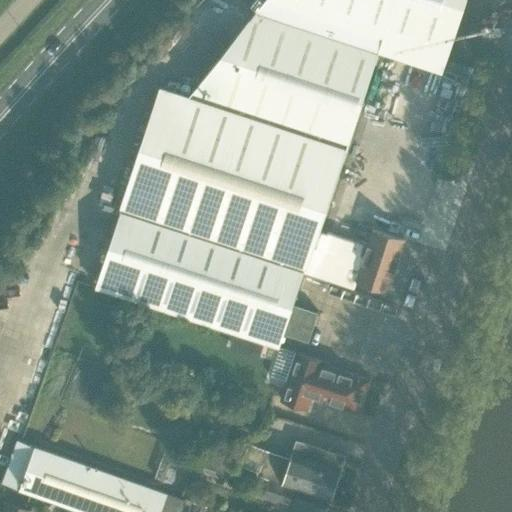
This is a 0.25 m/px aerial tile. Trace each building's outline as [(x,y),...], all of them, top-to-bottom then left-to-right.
[(373,56),(269,22),(239,111),(162,85),(122,203),(125,204),(98,286),(279,346),(281,341),(285,342),(287,334),(284,333),(286,327),(293,303),(304,273),(304,271),(355,288),(358,279),(389,290),(406,241),(408,242),(408,240),(374,229),(369,245),(318,228),(345,146),(377,50),(375,50),(373,56)] [(209,39),(205,49),(224,57),(228,46),(209,39)] [(443,169),(443,154),(428,154),(429,169),(443,169)] [(296,352),(287,380),(280,401),(305,409),(309,396),(359,413),(370,379),(326,364),(327,362),(296,352)] [(372,365),(387,370),(391,359),(376,353),(372,365)] [(258,473),(271,478),(265,496),(290,504),(295,487),(331,499),(346,455),(296,438),(290,457),(249,443),(242,463),(259,469),(258,473)] [(20,440),(5,481),(21,487),(89,511),(160,511),(161,510),(166,511),(181,511),(186,499),(167,492),(36,445),(36,446),(20,440)] [(198,452),(194,462),(228,475),(231,463),(198,452)] [(296,497),(291,511),(327,511),(329,507),(296,497)] [(31,511),(32,511),(8,501),(3,511),(31,511)]
